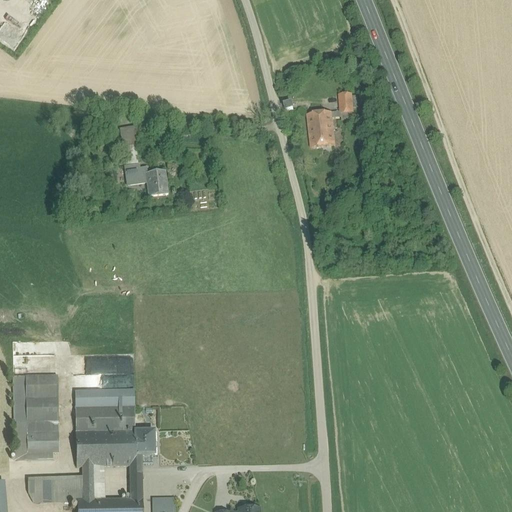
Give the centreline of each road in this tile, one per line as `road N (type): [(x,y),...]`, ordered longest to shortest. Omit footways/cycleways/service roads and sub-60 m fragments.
road 1 (residential): [(327,511),(305,231),(244,0)]
road 2 (primary): [(362,0),(511,358)]
road 3 (track): [(511,291),(391,0)]
road 4 (unknown): [(281,128),(369,123),(376,167)]
